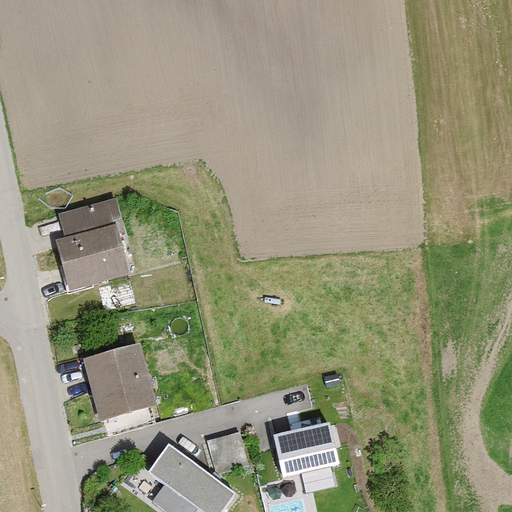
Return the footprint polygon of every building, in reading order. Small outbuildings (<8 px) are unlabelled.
[(116,203),(56,219),(65,242),(54,246),(65,297),(132,281),(116,203)] [(141,349),(82,365),(100,427),(158,411),(141,349)] [(214,468),(247,463),(242,430),(209,435),(214,468)] [(336,467),(328,432),(276,444),(284,479),(336,467)] [(223,511),(233,499),(170,452),(152,477),(199,511),(223,511)]
